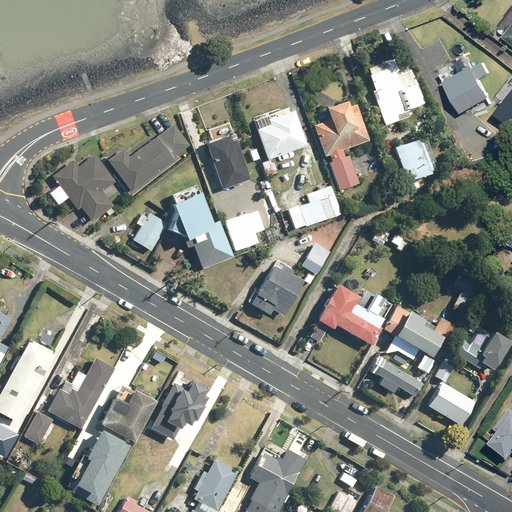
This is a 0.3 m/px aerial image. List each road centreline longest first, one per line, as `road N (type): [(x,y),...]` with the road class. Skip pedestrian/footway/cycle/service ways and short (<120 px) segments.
road 1 (residential): [(500,503),(0,213)]
road 2 (residential): [(409,0),(44,133),(0,179)]
